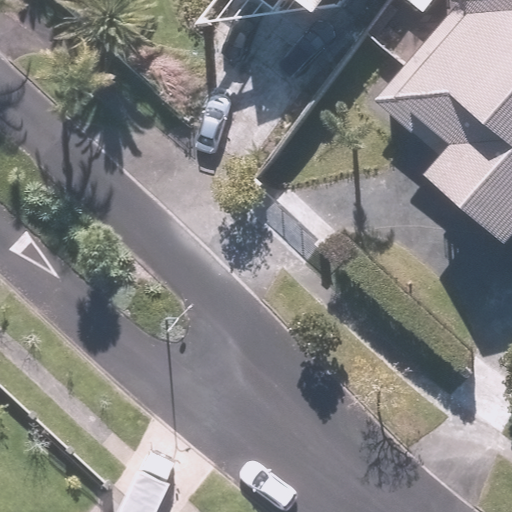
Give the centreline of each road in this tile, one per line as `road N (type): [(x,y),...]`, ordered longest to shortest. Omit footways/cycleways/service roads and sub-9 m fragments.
road 1 (residential): [(0,118),(198,290),(258,397)]
road 2 (residential): [(258,397),(130,346),(0,221)]
road 3 (residential): [(258,397),(388,511)]
